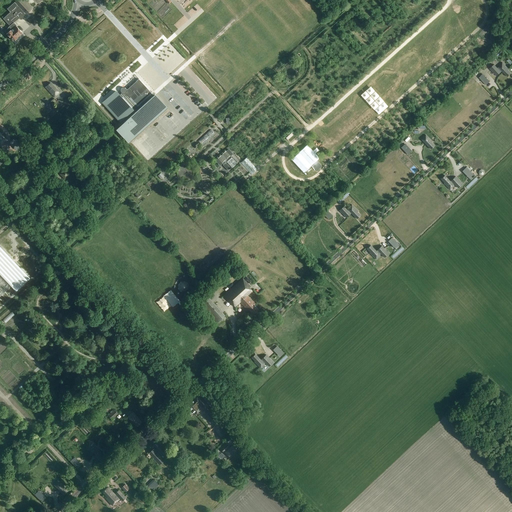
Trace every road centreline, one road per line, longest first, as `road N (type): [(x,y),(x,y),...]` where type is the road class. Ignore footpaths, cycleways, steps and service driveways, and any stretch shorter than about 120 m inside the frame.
road 1 (residential): [(86,485),(511,91)]
road 2 (track): [(484,0),(484,23),(315,176),(291,176),(285,150)]
road 3 (track): [(286,148),(451,0)]
road 4 (track): [(46,238),(190,391)]
road 5 (track): [(306,511),(195,386)]
road 6 (unclassified): [(0,392),(86,485)]
